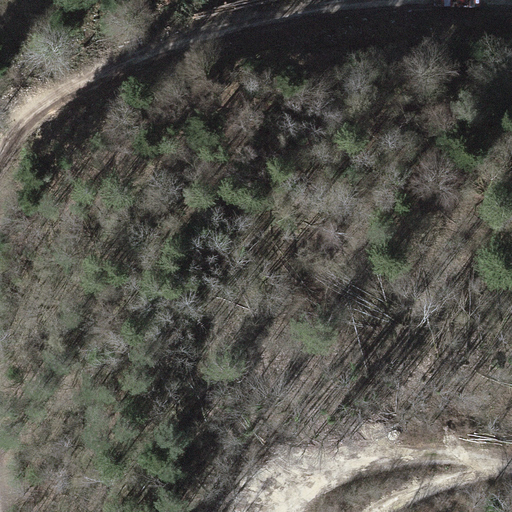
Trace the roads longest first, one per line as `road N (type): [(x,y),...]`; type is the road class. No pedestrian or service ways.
road 1 (track): [(395,0),(208,30),(149,50),(46,100),(0,153)]
road 2 (track): [(511,463),(418,450),(334,459),(289,484),(264,511)]
road 3 (track): [(388,511),(461,474),(511,466)]
